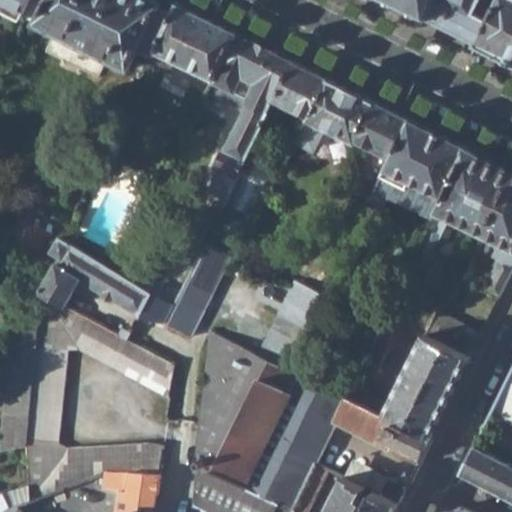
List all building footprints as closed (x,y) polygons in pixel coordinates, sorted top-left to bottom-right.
[(11,0),(29,8),(32,0),(11,0)] [(151,54),(174,6),(162,1),(162,0),(32,0),(29,8),(25,15),(36,20),(35,24),(129,70),(138,51),(149,57),(151,54)] [(388,0),(427,19),(435,0),(388,0)] [(435,0),(427,19),(479,44),(494,13),(479,4),(480,0),(435,0)] [(511,0),(499,0),(494,13),(479,44),(511,60),(511,0)] [(216,75),(238,31),(178,2),(174,6),(151,54),(172,64),(176,55),(216,75)] [(274,99),(295,59),(238,31),(216,75),(211,85),(212,89),(213,92),(215,94),(217,96),(219,97),(222,98),(225,98),(229,97),(232,95),(235,88),(249,95),(246,99),(249,101),(236,129),(232,128),(224,145),(226,147),(213,174),(219,177),(226,164),(240,170),(253,145),(274,99)] [(433,38),(430,45),(445,52),(449,46),(433,38)] [(309,115),(329,76),(295,59),(274,99),(309,115)] [(357,138),(377,99),(329,76),(309,115),(308,118),(355,141),(357,138)] [(357,138),(394,157),(414,118),(377,99),(357,138)] [(409,178),(444,194),(468,145),(414,118),(394,157),(385,174),(406,184),(409,178)] [(253,145),(240,170),(248,174),(260,148),(253,145)] [(500,256),(485,287),(501,295),(511,273),(511,166),(468,145),(444,194),(418,250),(429,255),(449,212),(502,238),(495,253),(500,256)] [(152,291),(60,236),(52,252),(60,256),(41,292),(44,294),(69,307),(81,283),(141,314),(152,291)] [(230,255),(204,242),(174,304),(165,322),(191,335),(230,255)] [(349,395),(432,434),(471,355),(425,333),(391,405),(366,394),(401,322),(397,319),(417,279),(406,273),(347,394),(349,395)] [(321,301),(291,286),(259,353),(289,366),(321,301)] [(152,291),(141,314),(144,316),(143,319),(146,320),(159,295),(152,291)] [(26,447),(29,484),(31,502),(108,472),(116,472),(159,473),(164,444),(149,442),(73,450),(61,443),(69,350),(79,349),(170,395),(175,364),(69,307),(44,294),(26,447)] [(159,295),(146,320),(158,326),(160,324),(163,326),(165,322),(174,304),(159,295)] [(425,333),(471,355),(483,333),(436,311),(425,333)] [(337,420),(349,395),(347,394),(289,366),(259,353),(211,334),(200,426),(195,504),(211,511),(292,511),(317,462),(337,420)] [(511,373),(495,410),(511,419),(511,461),(478,443),(463,474),(511,498),(511,373)] [(337,420),(419,459),(432,434),(349,395),(337,420)] [(292,511),(308,511),(330,468),(317,462),(292,511)] [(159,473),(116,472),(115,481),(128,483),(127,492),(157,496),(159,473)] [(393,511),(398,502),(392,498),(345,476),(327,511),(393,511)] [(0,511),(10,511),(19,506),(31,502),(29,484),(9,490),(0,495),(0,511)] [(392,498),(398,502),(402,495),(395,491),(392,498)] [(154,511),(157,496),(127,492),(125,511),(154,511)]
